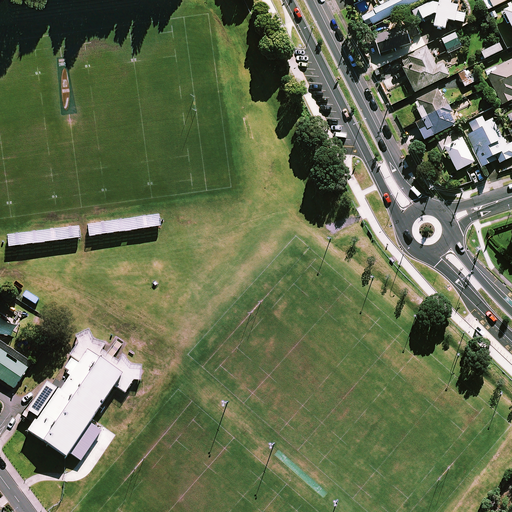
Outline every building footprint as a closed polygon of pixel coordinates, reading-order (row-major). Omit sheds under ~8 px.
[(357,0),(359,3),(365,0),(394,0),(360,17),(366,29),(424,0),(357,0)] [(429,20),(432,25),(432,26),(445,29),(447,20),(454,21),(457,4),(451,3),(451,0),(438,0),(438,3),(432,2),(415,9),(422,23),(429,20)] [(483,0),(480,2),(485,11),(507,0),(483,0)] [(506,4),(508,8),(503,11),(511,29),(511,3),(511,1),(506,4)] [(411,43),(404,28),(375,41),(380,53),(391,49),(392,52),(411,43)] [(461,46),(455,33),(442,39),(448,53),(461,46)] [(506,48),(498,53),(502,60),(510,55),(506,48)] [(436,68),(427,49),(408,58),(411,63),(402,67),(414,92),(449,75),(443,64),(436,68)] [(511,59),(486,73),(502,104),(511,99),(511,97),(511,96),(511,59)] [(456,124),(438,86),(415,97),(420,106),(416,108),(422,119),(415,122),(424,140),(456,124)] [(500,140),(488,114),(469,123),(473,132),(466,135),(481,167),(497,159),(499,163),(511,156),(511,144),(508,137),(500,140)] [(475,162),(458,128),(437,139),(442,149),(445,147),(456,171),(475,162)] [(111,230),(110,217),(86,220),(88,233),(111,230)] [(80,235),(78,222),(55,225),(56,238),(80,235)] [(31,359),(0,337),(0,369),(16,381),(31,359)] [(127,370),(89,342),(26,429),(64,456),(127,370)]
